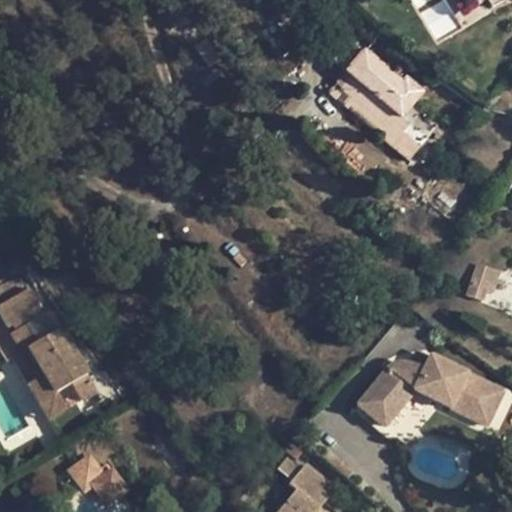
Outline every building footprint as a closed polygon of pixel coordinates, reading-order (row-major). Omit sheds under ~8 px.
[(346,79),(335,92),(350,105),(387,137),(384,140),(408,159),(419,147),(403,133),(410,125),(426,138),(433,130),(440,136),(445,131),(414,104),(424,92),(406,77),(402,81),(363,48),(346,69),(341,74),(346,79)] [(330,87),(335,92),(346,79),(341,74),(330,87)] [(346,110),(350,105),(335,92),(330,87),(325,92),(346,110)] [(419,147),(426,138),(410,125),(403,133),(419,147)] [(475,264),(467,284),(483,290),(489,292),(497,271),(475,264)] [(0,287),(0,288),(9,304),(32,290),(23,274),(0,287)] [(483,290),(467,284),(463,295),(479,300),(483,290)] [(35,288),(32,290),(9,304),(1,309),(13,327),(19,324),(22,330),(33,347),(26,351),(14,334),(4,340),(33,388),(51,377),(61,393),(77,384),(87,399),(103,390),(54,310),(50,312),(35,288)] [(22,330),(14,334),(26,351),(33,347),(22,330)] [(420,355),(414,367),(427,372),(432,362),(420,355)] [(434,359),(432,362),(427,372),(414,367),(412,365),(408,364),(398,367),(390,370),(361,407),(386,429),(416,393),(488,428),(505,394),(434,359)] [(52,420),(87,399),(77,384),(61,393),(51,377),(33,388),(52,420)] [(85,494),(95,487),(116,473),(111,466),(101,471),(93,458),(72,471),(85,494)] [(309,511),(310,511),(328,491),(303,469),(283,492),(290,499),(278,511),(309,511)] [(128,492),(116,473),(95,487),(108,506),(128,492)] [(318,511),(333,495),(328,491),(310,511),(309,511),(318,511)]
